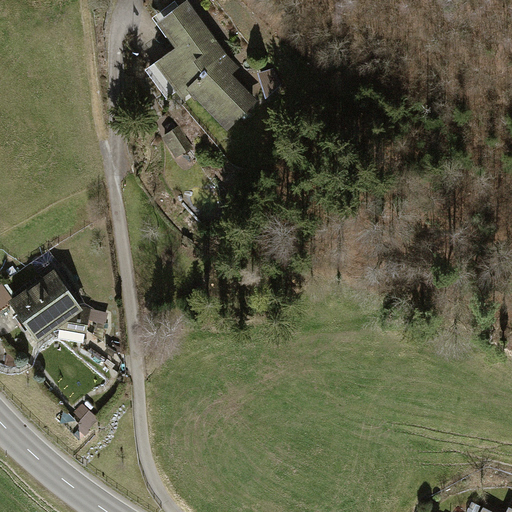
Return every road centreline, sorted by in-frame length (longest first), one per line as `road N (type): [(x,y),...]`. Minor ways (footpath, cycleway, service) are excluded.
road 1 (track): [(88,0),(100,141),(115,177)]
road 2 (tertiary): [(0,420),(107,511)]
